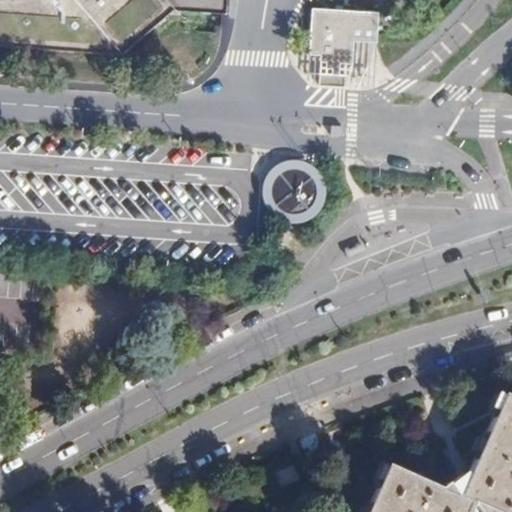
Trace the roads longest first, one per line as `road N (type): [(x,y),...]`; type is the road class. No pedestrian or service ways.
road 1 (secondary): [(511,243),(362,296),(212,364),(0,478)]
road 2 (secondary): [(56,511),(182,443),(359,364),(511,322)]
